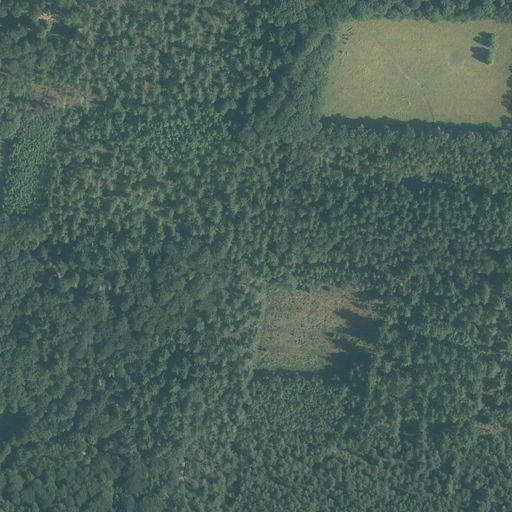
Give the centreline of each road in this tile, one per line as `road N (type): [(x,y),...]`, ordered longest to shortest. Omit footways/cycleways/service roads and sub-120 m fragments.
road 1 (track): [(0,237),(72,236),(125,216),(173,185),(254,115),(316,18),(338,0)]
road 2 (track): [(171,511),(251,125)]
road 3 (track): [(451,511),(511,185)]
road 4 (track): [(191,421),(511,446)]
road 5 (track): [(225,251),(511,272)]
road 6 (track): [(245,125),(511,144)]
road 7 (track): [(34,241),(84,0)]
road 8 (track): [(0,374),(19,293),(18,241)]
